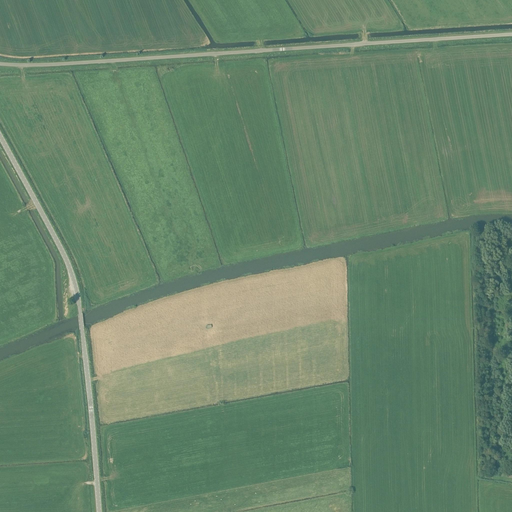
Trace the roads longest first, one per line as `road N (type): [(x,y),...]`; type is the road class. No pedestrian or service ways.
road 1 (unclassified): [(0,63),(511,34)]
road 2 (unclassified): [(98,511),(77,293),(0,135)]
